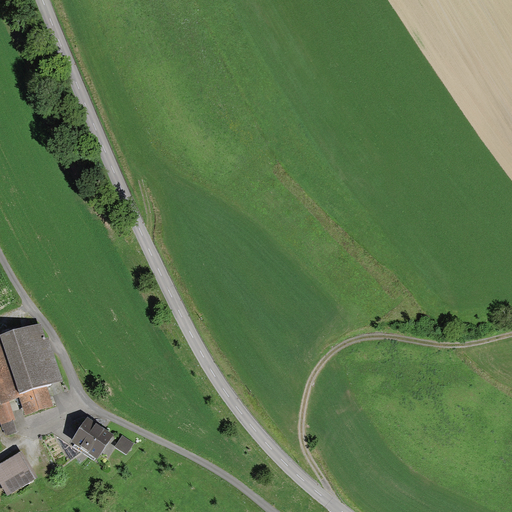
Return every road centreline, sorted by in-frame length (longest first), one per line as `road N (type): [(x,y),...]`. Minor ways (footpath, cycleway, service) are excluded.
road 1 (tertiary): [(341,511),(273,454),(225,392),(119,188),(41,0)]
road 2 (residential): [(0,252),(79,396),(240,484),(274,511)]
road 3 (track): [(511,332),(446,345),(365,336),(330,350),(306,388),(301,427),(331,503)]
